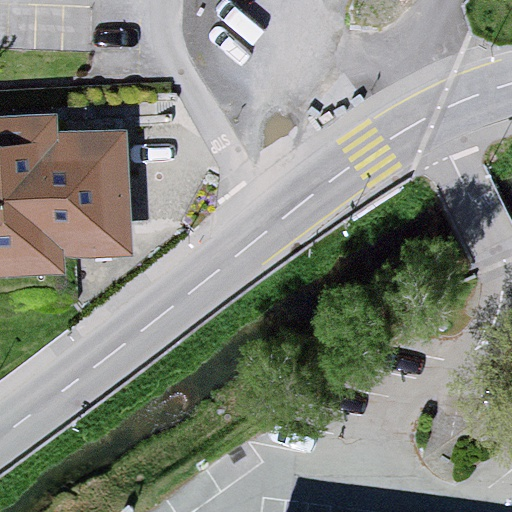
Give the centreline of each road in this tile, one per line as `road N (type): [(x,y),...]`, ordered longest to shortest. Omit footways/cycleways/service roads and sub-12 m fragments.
road 1 (unclassified): [(0,436),(344,181),(428,131)]
road 2 (residential): [(511,327),(358,446),(386,489),(511,503)]
road 3 (unknown): [(283,226),(179,39),(171,0)]
road 4 (residential): [(428,131),(511,295)]
